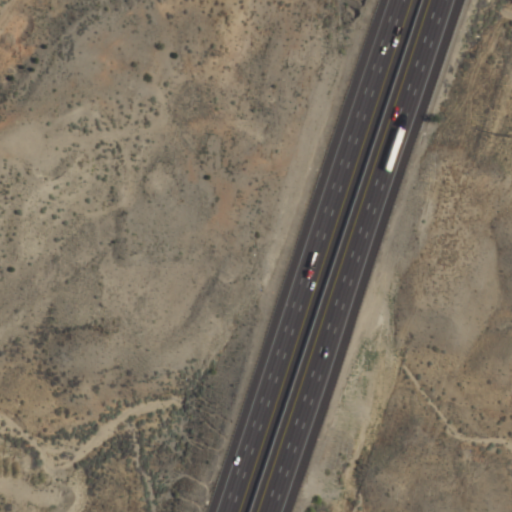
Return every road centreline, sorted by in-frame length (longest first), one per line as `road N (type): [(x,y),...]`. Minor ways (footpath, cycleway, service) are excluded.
road 1 (motorway): [(393,0),(197,511)]
road 2 (motorway): [(253,511),(436,0)]
